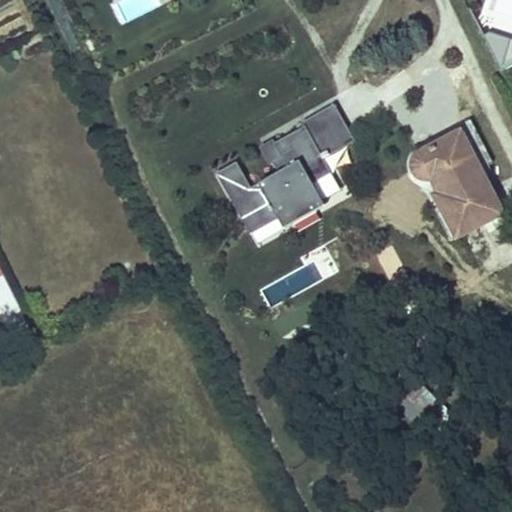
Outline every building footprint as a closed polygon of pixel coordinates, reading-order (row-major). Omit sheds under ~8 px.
[(235,164),(219,173),(251,231),(317,195),(310,183),(333,170),(324,154),(353,139),(333,103),(301,120),(303,124),(263,146),(279,174),(250,190),(235,164)] [(420,178),(424,179),(430,178),(438,194),(433,195),(456,237),(501,213),(459,132),(416,154),(413,158),(411,163),(411,167),(412,171),(417,176),(420,178)] [(0,313),(17,307),(5,277),(0,279),(0,313)] [(277,337),(273,327),(259,334),(264,343),(277,337)] [(420,420),(432,397),(416,389),(404,411),(420,420)]
